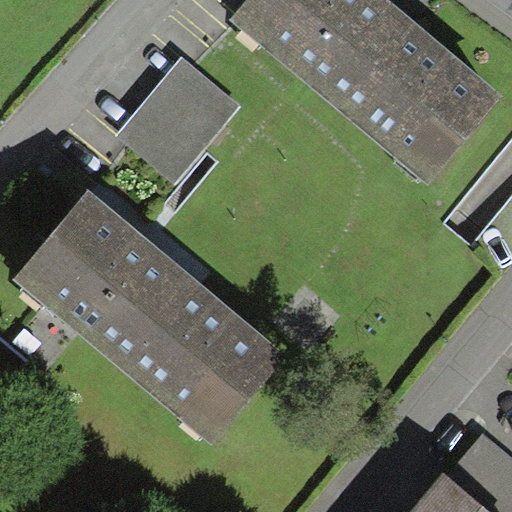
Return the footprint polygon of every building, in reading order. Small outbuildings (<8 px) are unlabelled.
[(372,0),(257,0),(244,17),(434,173),(494,100),(401,23),(372,0)] [(183,56),(116,135),(175,184),(242,107),(183,56)] [(87,201),(24,278),(217,436),(280,360),(180,279),(87,201)] [(0,337),(0,401),(31,364),(0,337)] [(481,511),(447,484),(423,511),(481,511)]
